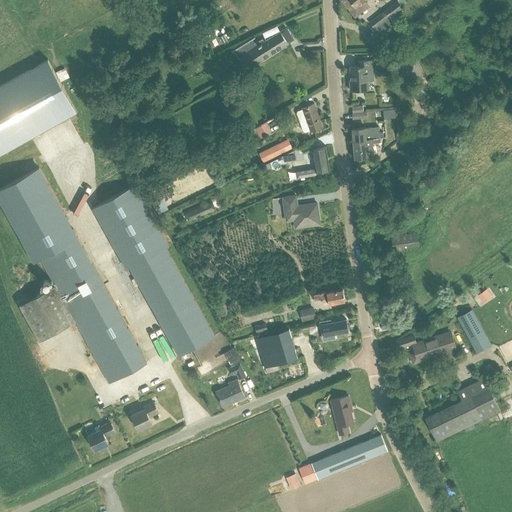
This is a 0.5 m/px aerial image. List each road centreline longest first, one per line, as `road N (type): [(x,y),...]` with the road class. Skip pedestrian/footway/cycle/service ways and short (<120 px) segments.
road 1 (residential): [(37,503),(370,356)]
road 2 (unclassified): [(370,356),(329,0)]
road 3 (residential): [(431,511),(370,356)]
